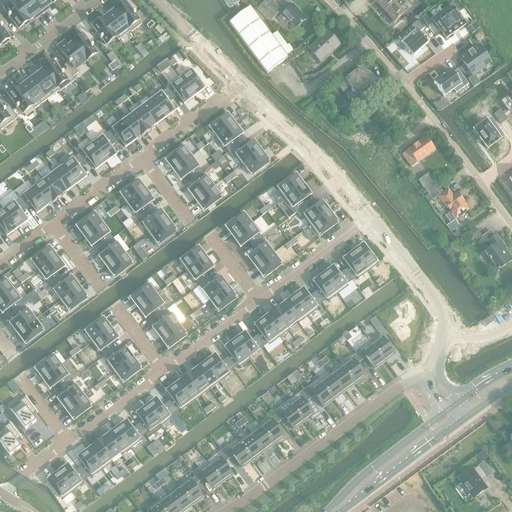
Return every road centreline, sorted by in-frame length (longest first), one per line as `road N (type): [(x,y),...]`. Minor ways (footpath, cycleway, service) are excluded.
road 1 (unknown): [(11,350),(109,297),(250,191)]
road 2 (residential): [(223,511),(432,370)]
road 3 (residential): [(370,215),(238,83)]
road 4 (secondary): [(338,511),(462,420)]
road 5 (secondary): [(444,413),(349,486),(329,511)]
road 6 (residential): [(445,335),(428,290),(370,215)]
road 7 (residential): [(370,215),(258,300)]
road 8 (residential): [(404,84),(479,181)]
road 9 (residential): [(142,159),(238,83)]
